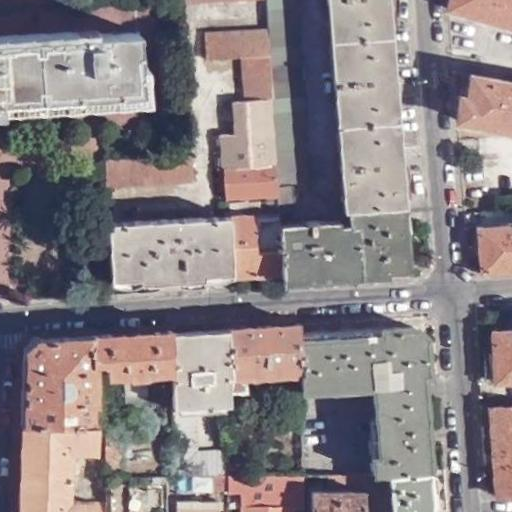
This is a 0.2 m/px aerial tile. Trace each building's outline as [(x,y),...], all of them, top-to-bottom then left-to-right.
[(0,0),(0,132),(154,122),(175,99),(168,0),(84,0),(64,1),(64,0),(0,0)] [(297,0),(264,0),(267,28),(270,88),(276,182),(308,181),(299,27),(297,0)] [(281,271),(282,274),(401,265),(396,196),(409,195),(407,166),(393,167),(383,31),(397,30),(395,0),(329,0),(346,221),(324,222),(324,218),(278,221),(281,271)] [(511,0),(448,0),(447,4),(511,23),(511,0)] [(267,211),(277,211),(276,186),(276,182),(270,88),(267,28),(203,32),(205,60),(238,58),(241,100),(234,100),(234,110),(236,135),(220,136),(224,198),(266,196),(267,211)] [(511,82),(472,76),(468,95),(460,94),(456,117),(511,128),(511,82)] [(236,135),(234,110),(218,111),(220,136),(236,135)] [(103,158),(104,185),(190,181),(189,153),(103,158)] [(276,186),(277,211),(292,210),(291,185),(276,186)] [(227,203),(228,214),(258,212),(258,201),(227,203)] [(231,269),(232,274),(281,271),(278,221),(277,211),(267,211),(258,212),(228,214),(231,269)] [(106,221),(109,279),(142,277),(142,281),(201,278),(200,271),(231,269),(228,214),(106,221)] [(478,272),(511,269),(511,222),(476,224),(478,272)] [(299,332),(299,322),(253,325),(226,326),(227,336),(229,372),(230,373),(300,371),(299,332)] [(388,469),(427,471),(425,437),(423,399),(430,398),(425,332),(416,326),(299,332),(300,371),(299,390),(371,387),(375,454),(369,454),(370,474),(388,469)] [(171,338),(171,329),(34,335),(27,344),(23,422),(87,423),(87,403),(92,403),(92,366),(89,366),(89,360),(94,360),(98,365),(102,366),(103,374),(126,373),(126,376),(142,375),(144,371),(171,371),(171,338)] [(511,379),(511,330),(491,331),(494,380),(511,379)] [(229,372),(227,336),(171,338),(171,371),(170,475),(215,475),(225,475),(225,460),(226,447),(199,446),(199,401),(225,401),(226,372),(229,372)] [(493,495),(511,494),(511,404),(488,406),(493,495)] [(87,423),(23,422),(21,449),(19,511),(101,511),(102,504),(92,504),(92,502),(65,501),(68,447),(92,447),(92,445),(102,445),(102,429),(102,425),(92,425),(92,422),(87,423)] [(117,429),(102,429),(102,445),(102,476),(117,476),(117,429)] [(225,460),(225,475),(234,474),(234,460),(225,460)] [(429,511),(427,471),(388,469),(389,511),(429,511)] [(299,474),(299,483),(365,483),(365,473),(299,474)] [(225,486),(225,507),(240,508),(240,511),(299,511),(299,483),(299,474),(234,474),(225,475),(225,486)] [(225,475),(215,475),(215,485),(225,486),(225,475)] [(127,490),(127,511),(156,511),(157,490),(127,490)] [(360,511),(361,492),(309,492),(309,511),(360,511)]
